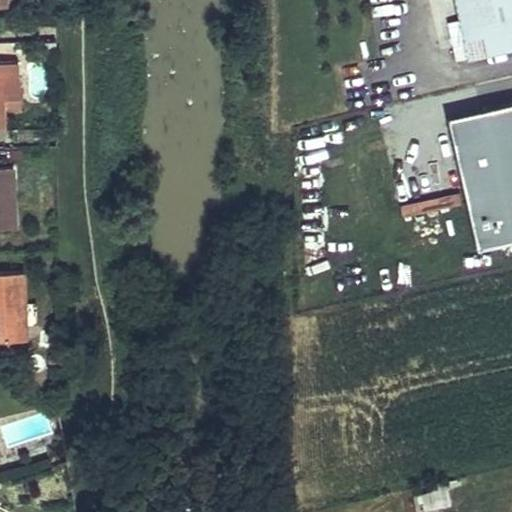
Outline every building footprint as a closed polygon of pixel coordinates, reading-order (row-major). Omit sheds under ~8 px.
[(511,0),(452,0),(461,39),(466,55),(511,45),(511,0)] [(466,55),(461,39),(449,41),(453,58),(466,55)] [(19,63),(1,63),(2,100),(19,99),(19,63)] [(467,188),(477,243),(511,236),(511,100),(448,112),(456,155),(390,167),(397,201),(467,188)] [(0,230),(15,230),(14,168),(0,167),(0,230)] [(23,273),(0,273),(0,340),(25,339),(23,273)] [(447,482),(410,489),(415,510),(451,502),(447,482)]
